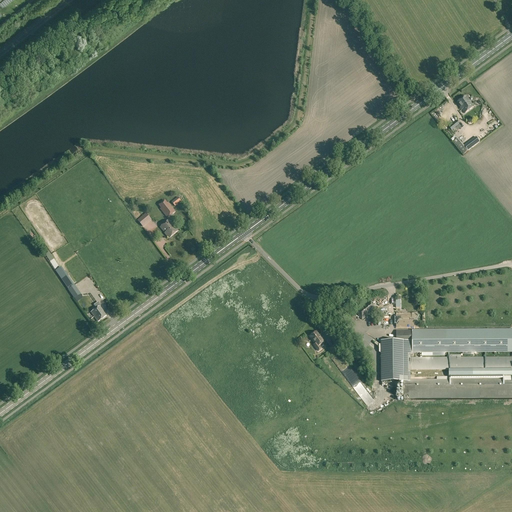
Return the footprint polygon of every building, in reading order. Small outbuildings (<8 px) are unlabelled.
[(457,103),(465,113),(474,106),(466,96),(457,103)] [(449,127),(452,131),(460,124),(457,121),(449,127)] [(457,138),(453,142),(463,154),(480,142),(476,137),(464,146),(457,138)] [(172,202),(175,207),(181,202),(178,197),(172,202)] [(165,201),(160,205),(159,205),(161,208),(160,209),(168,218),(176,212),(168,203),(167,203),(165,201)] [(137,221),(143,227),(152,220),(146,213),(137,221)] [(160,228),(169,239),(178,231),(169,220),(160,228)] [(184,242),(190,235),(183,229),(177,236),(184,242)] [(355,312),(362,320),(376,309),(369,301),(355,312)] [(91,312),(98,322),(106,316),(99,306),(91,312)] [(396,315),(396,327),(417,327),(417,314),(396,315)] [(403,399),(511,398),(511,357),(409,358),(409,352),(511,351),(511,329),(396,331),(396,341),(381,341),(381,382),(403,382),(403,393),(403,399)] [(314,345),(318,351),(321,349),(319,346),(324,342),(316,332),(310,337),(315,344),(314,345)] [(329,349),(332,354),(340,348),(336,343),(329,349)]
